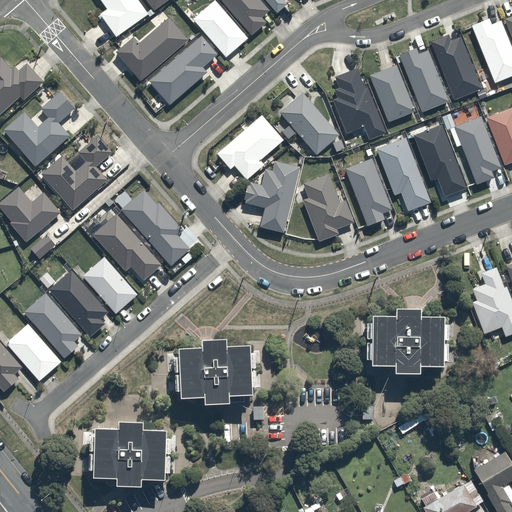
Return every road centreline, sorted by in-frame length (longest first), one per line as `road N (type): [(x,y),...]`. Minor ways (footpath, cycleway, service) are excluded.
road 1 (residential): [(511,208),(344,271),(291,275),(251,253),(166,159)]
road 2 (residential): [(166,159),(27,0)]
road 3 (residential): [(286,54),(166,159)]
road 4 (residential): [(478,0),(375,37),(353,37)]
